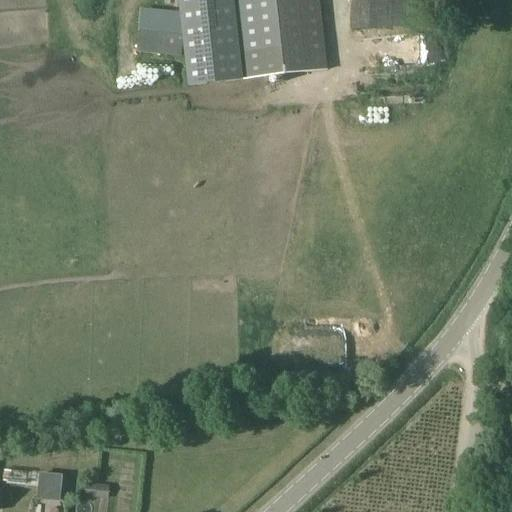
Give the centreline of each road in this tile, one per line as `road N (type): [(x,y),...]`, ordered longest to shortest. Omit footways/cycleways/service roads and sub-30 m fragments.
road 1 (tertiary): [(268,511),(481,317)]
road 2 (unclassified): [(481,317),(456,511)]
